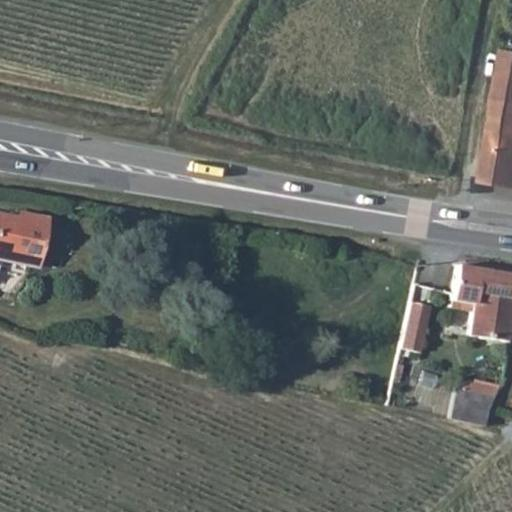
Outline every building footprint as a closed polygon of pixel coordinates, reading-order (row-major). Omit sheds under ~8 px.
[(511,47),(504,47),(496,96),(511,98),(511,47)] [(511,185),(511,98),(496,96),(482,181),(509,185),(511,185)] [(0,259),(32,266),(42,220),(19,215),(18,220),(0,216),(0,259)] [(466,335),(469,335),(471,328),(504,335),(505,332),(510,300),(511,290),(511,275),(453,267),(448,301),(470,305),(466,335)] [(407,303),(402,325),(422,329),(426,307),(407,303)] [(422,329),(402,325),(397,349),(417,353),(422,329)] [(471,328),(469,335),(504,341),(504,335),(471,328)] [(452,391),(447,419),(452,420),(458,392),(452,391)] [(458,392),(452,420),(482,427),(485,411),(485,408),(489,398),(458,392)]
